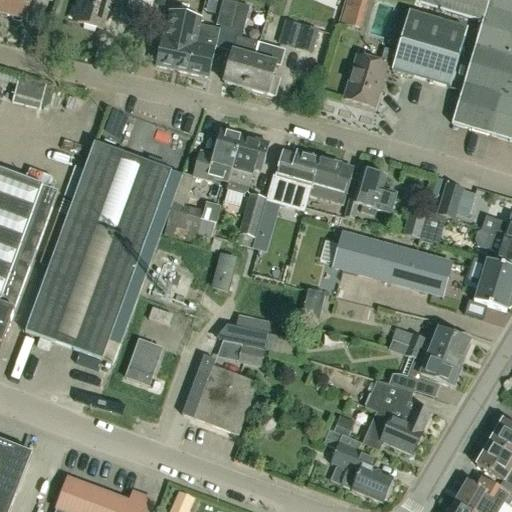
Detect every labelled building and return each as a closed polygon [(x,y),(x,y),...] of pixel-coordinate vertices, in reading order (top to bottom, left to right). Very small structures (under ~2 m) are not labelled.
[(1,0),(0,4),(0,15),(10,18),(12,22),(19,24),(22,22),(25,22),(31,0),(1,0)] [(122,9),(124,0),(79,0),(77,7),(81,8),(77,24),(102,31),(109,6),(122,9)] [(355,24),(362,0),(338,0),(334,18),(355,24)] [(511,0),(404,0),(422,5),(422,4),(482,22),(451,125),(511,143),(511,0)] [(215,26),(229,30),(236,5),(222,1),(215,26)] [(236,5),(229,30),(242,34),(249,9),(236,5)] [(156,69),(189,76),(199,27),(200,20),(171,14),(166,39),(162,39),(161,46),(158,45),(154,47),(152,59),(154,63),(157,63),(156,69)] [(344,101),(373,109),(385,68),(392,70),(391,72),(449,89),(467,31),(408,14),(396,54),(384,50),(380,65),(356,58),(344,101)] [(294,50),(301,27),(284,23),(278,46),(294,50)] [(199,27),(189,76),(208,80),(219,31),(199,27)] [(244,91),(258,45),(236,39),(222,85),(244,91)] [(284,53),(258,45),(244,91),(266,98),(267,97),(273,99),(278,81),(272,79),(275,68),(279,69),(284,53)] [(12,105),(39,112),(46,86),(19,79),(12,105)] [(198,156),(192,179),(192,180),(193,180),(211,185),(212,180),(228,184),(241,138),(241,137),(220,131),(212,160),(198,156)] [(269,146),(241,138),(228,184),(226,193),(242,197),(247,194),(249,189),(254,172),(261,174),(269,146)] [(171,173),(93,145),(24,334),(101,362),(171,173)] [(308,198),(310,191),(319,159),(297,153),(294,163),(280,160),(274,181),(268,204),(304,214),(308,198)] [(352,176),(339,172),(341,165),(319,159),(310,191),(308,198),(343,207),(352,176)] [(58,181),(63,168),(50,164),(45,177),(58,181)] [(0,349),(1,349),(58,194),(0,172),(0,349)] [(381,192),(385,179),(362,172),(353,202),(349,201),(343,219),(353,222),(357,207),(362,208),(360,214),(373,218),(375,212),(390,216),(395,196),(381,192)] [(182,177),(172,204),(166,226),(211,239),(219,209),(205,205),(202,214),(183,209),(193,180),(192,180),(192,179),(182,175),(182,177)] [(475,196),(463,192),(446,187),(437,217),(454,222),(455,216),(468,220),(475,196)] [(494,209),(498,197),(485,193),(482,205),(494,209)] [(252,251),(255,241),(266,201),(249,196),(238,237),(239,237),(236,246),(252,251)] [(422,232),(425,220),(408,215),(402,237),(419,242),(419,241),(422,232)] [(490,236),(511,242),(511,217),(508,228),(485,220),(481,232),(489,235),(490,236)] [(419,241),(419,242),(438,248),(441,237),(422,232),(419,241)] [(511,242),(490,236),(489,235),(481,232),(476,235),(474,242),(477,248),(484,250),(498,255),(496,260),(511,265),(511,242)] [(472,281),(474,274),(462,271),(462,269),(342,236),(333,269),(453,301),(460,277),(472,281)] [(267,255),(271,242),(256,237),(255,239),(255,241),(252,251),(267,255)] [(226,293),(234,262),(220,258),(212,290),(226,293)] [(511,299),(510,296),(511,289),(511,271),(486,264),(474,304),(505,313),(506,311),(511,308),(511,306),(511,299)] [(167,286),(177,289),(180,278),(171,275),(167,286)] [(317,322),(319,313),(323,297),(308,294),(303,318),(317,322)] [(328,306),(347,307),(348,296),(328,295),(328,306)] [(172,317),(152,310),(148,322),(168,329),(172,317)] [(265,347),(270,325),(238,318),(234,340),(265,347)] [(317,327),(313,338),(339,346),(343,334),(317,327)] [(459,366),(468,343),(437,331),(432,344),(413,337),(396,331),(391,342),(394,344),(408,349),(409,347),(459,366)] [(148,389),(161,351),(139,343),(125,381),(148,389)] [(459,366),(409,347),(408,349),(410,350),(407,357),(416,361),(421,372),(419,377),(450,389),(459,366)] [(240,350),(237,365),(261,370),(264,354),(240,350)] [(181,417),(192,421),(238,438),(257,385),(212,369),(215,362),(203,358),(181,417)] [(416,386),(403,381),(393,379),(390,388),(413,394),(416,386)] [(364,410),(376,415),(422,434),(431,414),(410,405),(413,394),(390,388),(376,383),(364,410)] [(422,434),(376,415),(362,446),(378,453),(379,452),(378,452),(381,445),(412,458),(422,435),(422,434)] [(329,433),(348,441),(354,424),(339,418),(337,423),(334,421),(329,433)] [(489,444),(511,457),(511,427),(502,421),(489,444)] [(382,505),(392,481),(372,472),(376,462),(357,453),(360,446),(348,441),(329,433),(324,446),(336,451),(329,465),(346,472),(339,487),(382,505)] [(0,511),(9,511),(32,456),(0,443),(0,511)] [(511,457),(489,444),(475,467),(511,488),(511,457)] [(61,511),(147,511),(151,502),(132,495),(128,504),(67,481),(56,510),(57,510),(61,511)] [(466,482),(454,504),(468,511),(498,511),(503,505),(508,508),(511,501),(511,499),(481,481),(477,488),(466,482)]
